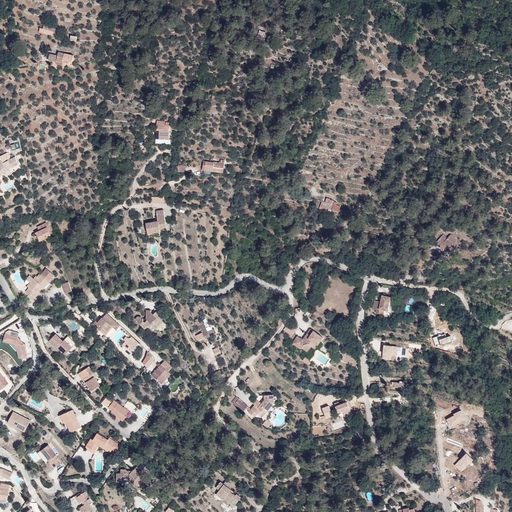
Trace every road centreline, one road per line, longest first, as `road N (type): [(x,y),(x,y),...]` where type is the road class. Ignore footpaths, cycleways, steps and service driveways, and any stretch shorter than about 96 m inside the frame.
road 1 (unclassified): [(27,315),(56,316),(139,291),(219,292),(246,276),(282,289),(314,258),(368,276)]
road 2 (unclassified): [(368,276),(361,330),(374,443),(424,492),(443,499),(446,511)]
road 3 (unclassified): [(368,276),(457,292),(482,322),(498,325)]
road 4 (unclassified): [(0,449),(49,491),(78,480),(96,487),(115,467)]
